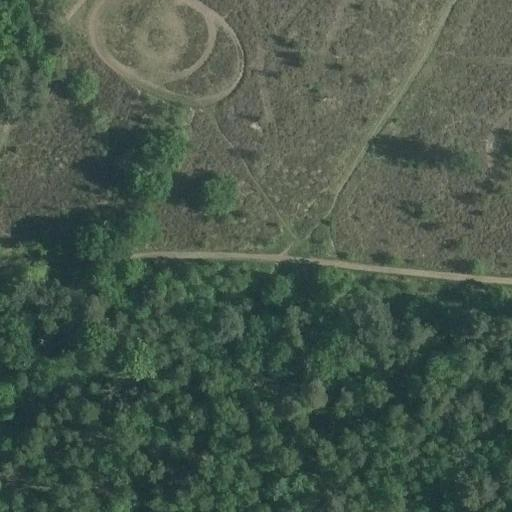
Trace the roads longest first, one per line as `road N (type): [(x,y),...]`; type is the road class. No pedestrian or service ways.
road 1 (track): [(0,259),(182,260),(511,282)]
road 2 (track): [(86,0),(0,140)]
